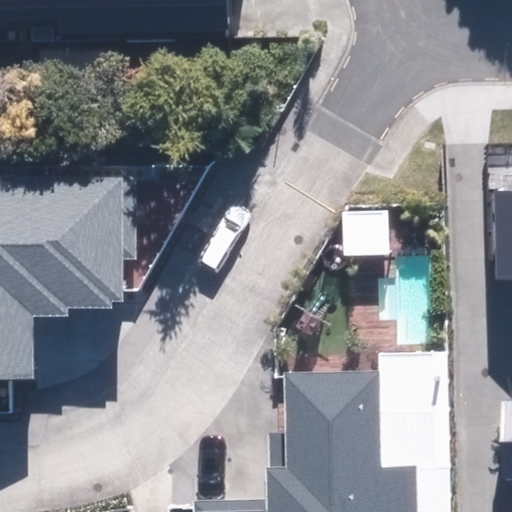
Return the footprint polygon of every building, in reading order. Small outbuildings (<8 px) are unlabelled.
[(0,0),(0,7),(62,6),(62,23),(233,19),(232,0),(0,0)] [(132,184),(0,185),(0,390),(21,391),(21,328),(79,328),(78,313),(107,312),(107,263),(133,263),(132,184)] [(511,189),(498,189),(498,279),(511,278),(511,189)] [(429,468),(426,352),(375,351),(375,372),(378,468),(414,467),(429,468)] [(266,470),(267,511),(415,511),(414,467),(378,468),(375,372),(283,375),(286,469),(266,470)] [(511,477),(511,403),(501,403),(502,478),(511,477)]
